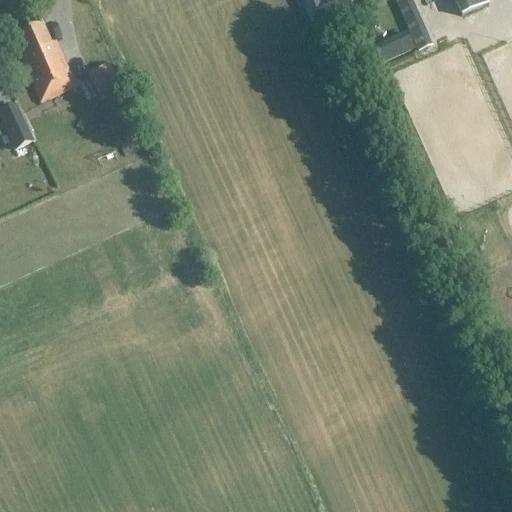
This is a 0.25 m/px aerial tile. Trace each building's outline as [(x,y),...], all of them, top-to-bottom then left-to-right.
[(296,0),(309,29),(346,12),(353,9),(349,0),(324,0),(320,2),(318,0),(296,0)] [(392,0),(416,53),(430,47),(408,0),(392,0)] [(450,0),(459,19),(488,6),(485,0),(450,0)] [(40,105),(75,90),(60,55),(56,57),(41,25),(15,37),(24,58),(20,60),(40,105)] [(16,108),(0,115),(0,121),(15,152),(33,144),(16,108)]
